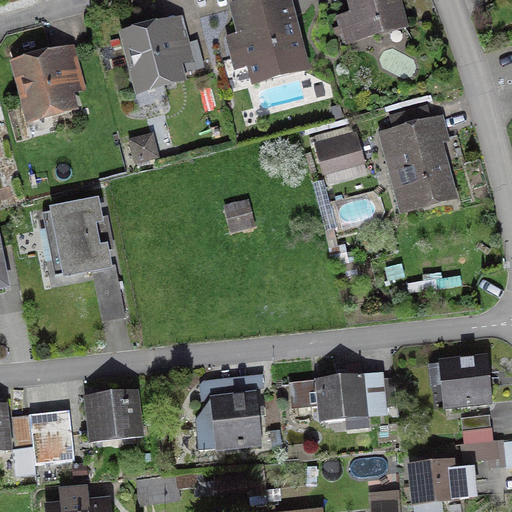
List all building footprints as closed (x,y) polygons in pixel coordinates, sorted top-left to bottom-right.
[(259,7),(258,3),(233,9),(241,36),(225,40),(233,71),(245,68),(249,62),(272,56),(277,73),(300,67),(296,53),(297,53),(283,0),(259,7)] [(346,0),(357,37),(358,37),(358,36),(402,24),(395,0),(346,0)] [(157,86),(178,81),(163,28),(125,38),(137,85),(156,80),(157,86)] [(47,109),(49,115),(69,110),(55,57),(16,67),(29,114),(47,109)] [(407,187),(394,190),(399,212),(450,199),(425,111),(399,119),(403,134),(384,139),(390,158),(391,158),(395,175),(403,173),(407,187)] [(149,138),(130,143),(135,165),(155,160),(149,138)] [(359,162),(352,138),(316,148),(323,172),(359,162)] [(94,205),(52,213),(65,277),(106,269),(103,252),(111,250),(105,221),(97,222),(94,205)] [(123,318),(114,270),(92,274),(102,322),(123,318)] [(482,360),(444,364),(448,409),(487,405),(482,360)] [(291,409),(318,407),(319,418),(346,415),(348,430),(365,428),(360,378),(316,382),(316,384),(289,386),(291,409)] [(381,410),(396,408),(393,380),(379,381),(381,410)] [(198,453),(260,446),(255,396),(220,400),(219,387),(198,389),(199,403),(215,401),(218,421),(195,423),(198,453)] [(135,432),(136,431),(132,397),(88,402),(92,437),(135,432)] [(68,414),(28,418),(33,468),(73,464),(68,414)] [(11,452),(14,479),(34,477),(33,468),(28,418),(10,420),(14,452),(11,452)] [(459,422),(461,436),(489,433),(488,419),(459,422)] [(486,445),(489,471),(504,469),(501,443),(486,445)] [(435,469),(411,471),(414,511),(440,511),(440,504),(452,503),(449,467),(435,469)] [(58,493),(60,508),(44,509),(44,511),(109,511),(108,503),(78,506),(77,491),(58,493)]
